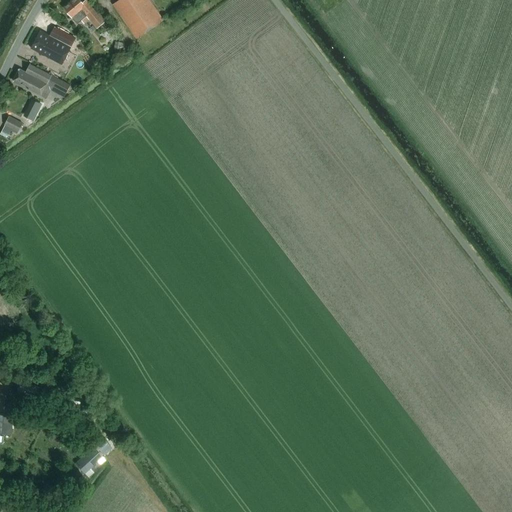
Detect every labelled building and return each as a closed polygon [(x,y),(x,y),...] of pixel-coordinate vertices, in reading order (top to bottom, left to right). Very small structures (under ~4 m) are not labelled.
[(86,0),(82,3),(79,0),(72,0),(63,8),(77,24),(86,16),(97,29),(101,26),(106,31),(109,28),(104,22),(105,21),(87,0),(86,0)] [(163,20),(149,0),(118,0),(113,5),(137,39),(163,20)] [(69,47),(74,38),(59,28),(54,39),(39,31),(30,49),(61,65),(70,48),(69,47)] [(68,95),(72,86),(30,65),(25,73),(19,70),(12,82),(43,97),(46,91),(44,89),(46,85),(68,95)] [(18,132),(23,123),(9,116),(4,125),(18,132)] [(45,409),(51,391),(19,382),(14,400),(45,409)] [(10,419),(10,416),(0,415),(0,434),(11,435),(12,419),(10,419)] [(112,449),(105,442),(97,449),(104,456),(112,449)] [(90,469),(97,462),(99,465),(105,460),(102,457),(93,448),(76,465),(84,474),(87,477),(93,472),(90,469)]
